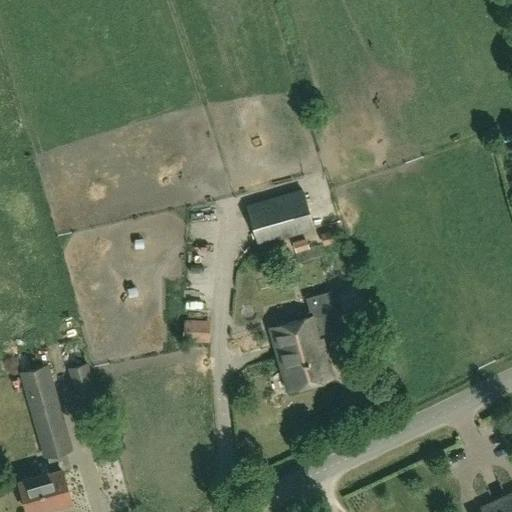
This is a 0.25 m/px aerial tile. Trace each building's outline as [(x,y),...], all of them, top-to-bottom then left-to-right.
[(259,243),(313,228),(302,190),(248,205),(259,243)] [(323,249),(338,244),(334,229),(319,234),(323,249)] [(295,253),(308,248),(306,237),(292,241),(295,253)] [(323,354),(317,335),(341,328),(331,291),(306,298),(311,316),(273,327),(291,388),(333,376),(326,353),(323,354)] [(209,343),(211,321),(183,319),(182,341),(209,343)] [(82,413),(99,408),(87,363),(69,368),(82,413)] [(44,456),(71,449),(47,365),(20,373),(44,456)] [(28,511),(31,511),(71,501),(62,469),(66,468),(62,456),(49,460),(52,471),(19,480),(28,511)] [(511,511),(511,494),(483,508),(485,511),(511,511)]
